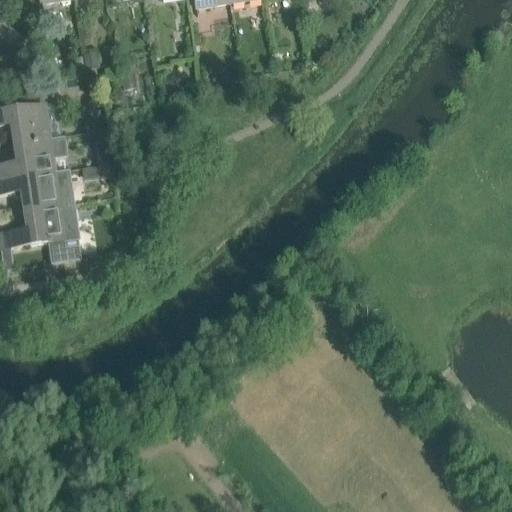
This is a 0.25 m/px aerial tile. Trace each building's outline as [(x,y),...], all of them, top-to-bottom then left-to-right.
[(143,6),(142,0),(108,0),(109,5),(110,11),(143,6)] [(230,6),(229,0),(193,0),(196,12),(230,6)] [(262,10),(265,9),(263,0),(229,0),(230,6),(261,2),(262,10)] [(271,0),(263,0),(265,9),(267,9),(266,1),(271,0)] [(82,56),(85,72),(97,70),(95,55),(82,56)] [(123,93),(137,90),(133,70),(120,73),(123,93)] [(14,147),(49,142),(44,108),(0,114),(0,130),(11,129),(14,147)] [(54,175),(52,162),(65,160),(63,140),(49,142),(14,147),(17,166),(0,168),(0,184),(67,174),(67,173),(54,175)] [(99,169),(112,167),(109,151),(96,153),(99,169)] [(112,167),(99,169),(101,183),(114,181),(112,167)] [(24,215),(72,207),(67,174),(0,184),(0,198),(21,196),(24,215)] [(0,253),(65,244),(78,242),(72,207),(24,215),(27,234),(0,237),(0,253)]
